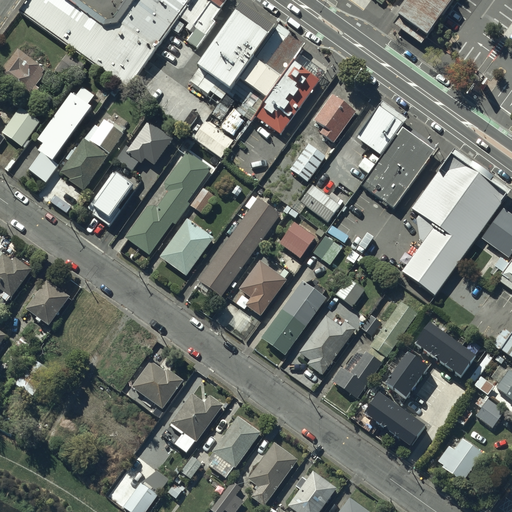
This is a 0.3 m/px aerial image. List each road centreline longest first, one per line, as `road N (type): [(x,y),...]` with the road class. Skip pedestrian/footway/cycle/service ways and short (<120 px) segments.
road 1 (residential): [(438,511),(0,197)]
road 2 (secondary): [(511,157),(293,0)]
